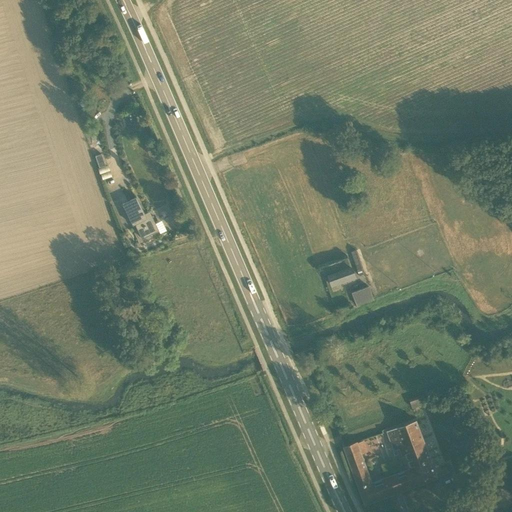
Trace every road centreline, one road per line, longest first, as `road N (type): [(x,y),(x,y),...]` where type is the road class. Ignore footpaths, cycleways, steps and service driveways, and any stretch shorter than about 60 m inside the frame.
road 1 (primary): [(345,511),(123,0)]
road 2 (track): [(511,134),(409,139),(319,120),(283,125),(193,163)]
